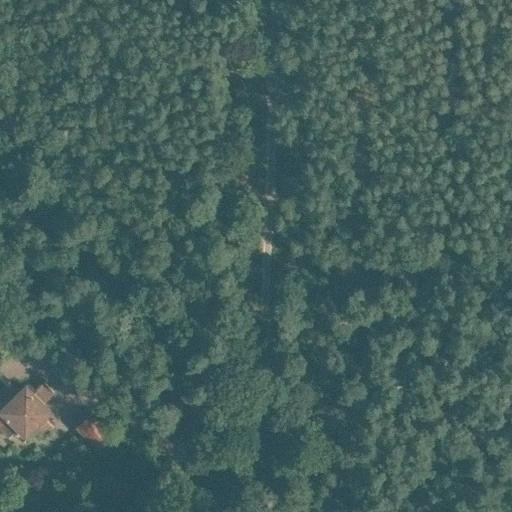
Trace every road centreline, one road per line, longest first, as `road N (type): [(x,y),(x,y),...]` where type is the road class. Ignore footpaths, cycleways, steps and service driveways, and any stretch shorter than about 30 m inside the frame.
road 1 (track): [(280,0),(257,403)]
road 2 (track): [(0,160),(257,403)]
